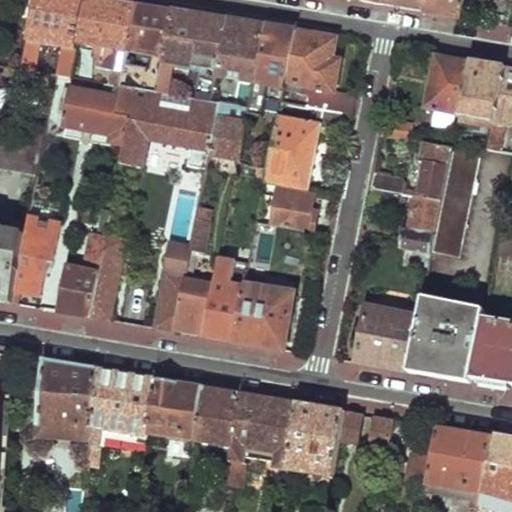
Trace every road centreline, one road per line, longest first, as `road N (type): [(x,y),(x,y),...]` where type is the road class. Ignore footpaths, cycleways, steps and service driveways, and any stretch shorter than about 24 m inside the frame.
road 1 (residential): [(318,384),(387,31)]
road 2 (residential): [(318,384),(0,330)]
road 3 (residential): [(511,416),(318,384)]
road 4 (residential): [(203,0),(387,31)]
road 5 (residential): [(387,31),(511,52)]
